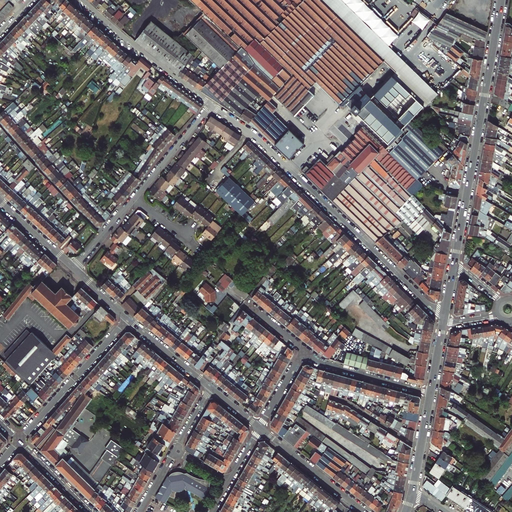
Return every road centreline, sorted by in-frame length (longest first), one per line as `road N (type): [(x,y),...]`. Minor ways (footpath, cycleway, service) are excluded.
road 1 (tertiary): [(445,310),(428,304),(255,137),(210,105)]
road 2 (secondary): [(453,267),(501,0)]
road 3 (tertiary): [(210,105),(82,0)]
road 4 (residential): [(127,319),(18,440)]
road 5 (residential): [(304,350),(320,362),(430,393)]
road 6 (residential): [(260,428),(364,511)]
road 7 (residential): [(210,105),(134,199)]
